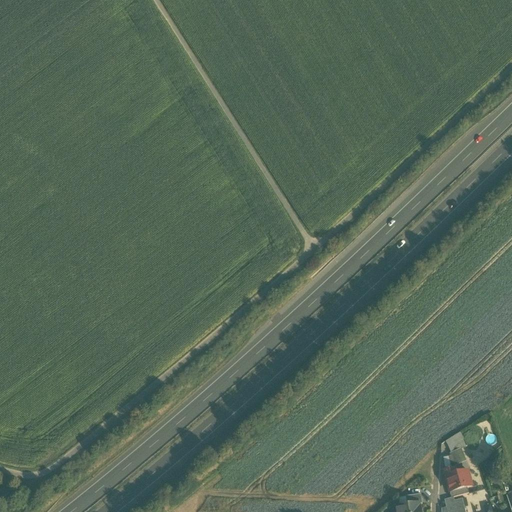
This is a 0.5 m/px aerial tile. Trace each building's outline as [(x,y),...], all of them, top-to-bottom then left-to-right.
[(444,472),(445,478),(457,475),(455,469),(444,472)] [(468,472),(457,475),(445,478),(450,493),(467,488),(472,487),(468,472)] [(450,493),(451,499),(453,498),(453,499),(469,494),(467,488),(450,493)] [(406,498),(407,506),(420,505),(422,505),(421,495),(406,497),(406,498)] [(445,501),(446,509),(463,504),(462,500),(454,502),(453,499),(453,498),(451,499),(445,501)] [(488,499),(478,501),(480,508),(489,505),(488,499)]
